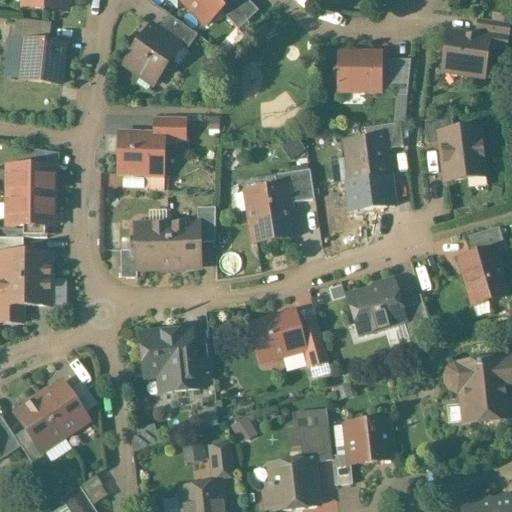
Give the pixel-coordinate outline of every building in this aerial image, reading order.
[(27,0),(27,9),(44,11),(47,8),(67,10),(68,0),(27,0)] [(178,0),(186,8),(182,12),(183,13),(187,9),(205,27),(220,13),(233,0),(178,0)] [(246,0),(233,0),(220,13),(238,32),(258,13),(246,0)] [(197,37),(167,16),(157,31),(179,46),(178,47),(186,53),(197,37)] [(50,26),(16,21),(13,41),(26,42),(47,44),(50,26)] [(509,26),(478,21),(475,39),(488,41),(487,48),(505,51),(509,26)] [(151,26),(122,67),(150,86),(160,72),(164,75),(173,63),(169,60),(178,47),(179,46),(157,31),(151,26)] [(475,39),(448,35),(443,68),(458,70),(457,76),(482,79),(487,48),(488,41),(475,39)] [(47,44),(26,42),(21,82),(59,87),(64,46),(47,44)] [(379,56),(339,55),(339,66),(333,71),(333,79),(339,84),(339,93),(392,94),(393,94),(393,62),(379,62),(379,56)] [(410,62),(393,62),(393,94),(392,94),(392,97),(407,97),(410,62)] [(451,120),(424,123),(427,147),(440,145),(439,135),(453,134),(451,120)] [(184,122),(154,121),(154,137),(163,137),(163,144),(184,144),(184,122)] [(399,125),(381,127),(382,139),(383,139),(385,151),(402,148),(399,125)] [(453,134),(439,135),(440,145),(445,183),(485,178),(479,130),(453,134)] [(154,137),(119,136),(118,174),(162,176),(163,144),(163,137),(154,137)] [(382,139),(345,144),(351,184),(388,179),(385,151),(383,139),(382,139)] [(58,156),(34,152),(34,169),(54,169),(54,170),(58,170),(58,156)] [(34,169),(7,169),(6,198),(54,199),(54,170),(54,169),(34,169)] [(309,172),(274,177),(276,189),(286,188),(289,205),(314,202),(309,172)] [(276,189),(245,194),(253,245),(294,239),(289,205),(286,188),(276,189)] [(54,199),(6,198),(6,227),(23,228),(46,228),(54,228),(54,199)] [(214,244),(215,210),(196,210),(197,226),(198,226),(199,245),(214,244)] [(168,226),(134,227),(135,252),(136,272),(170,270),(168,226)] [(199,245),(198,226),(197,226),(168,226),(170,270),(199,270),(199,245)] [(46,228),(23,228),(23,232),(23,240),(46,240),(46,228)] [(498,229),(464,240),(469,258),(494,251),(494,253),(504,250),(498,229)] [(12,240),(0,239),(0,255),(22,256),(23,240),(12,240)] [(469,258),(462,261),(466,276),(463,277),(472,307),(507,297),(494,253),(494,251),(469,258)] [(136,272),(135,252),(120,253),(121,281),(136,280),(136,272)] [(22,256),(0,255),(0,324),(22,325),(22,308),(49,308),(50,256),(22,256)] [(392,285),(347,299),(359,337),(403,324),(404,323),(398,303),(392,285)] [(420,297),(398,303),(404,323),(403,324),(407,338),(430,331),(420,297)] [(294,315),(249,327),(260,365),(303,353),(304,352),(299,335),(294,315)] [(318,329),(299,335),(304,352),(303,353),(308,370),(326,365),(328,364),(318,329)] [(190,331),(171,333),(171,334),(163,335),(163,334),(143,336),(146,359),(143,359),(145,378),(160,377),(162,395),(202,390),(201,380),(194,381),(193,373),(195,373),(192,345),(190,331)] [(209,343),(192,345),(195,373),(193,373),(194,381),(201,380),(213,379),(209,343)] [(503,362),(454,368),(448,372),(446,378),(447,385),(450,390),(457,393),(461,392),(463,405),(467,408),(476,407),(478,423),(505,420),(502,388),(511,386),(511,357),(503,359),(503,362)] [(326,365),(309,369),(312,380),(329,375),(326,365)] [(87,423),(62,384),(38,400),(64,438),(87,423)] [(64,438),(38,400),(14,416),(24,431),(40,454),(41,454),(64,438)] [(248,416),(233,424),(242,441),(257,433),(248,416)] [(0,418),(0,461),(20,449),(14,438),(0,418)] [(387,422),(345,426),(349,466),(391,461),(387,422)] [(331,461),(327,426),(297,429),(301,465),(311,463),(331,461)] [(143,431),(138,433),(131,436),(133,453),(156,445),(151,429),(143,432),(143,431)] [(40,454),(24,431),(14,438),(20,449),(31,466),(43,457),(41,454),(40,454)] [(203,439),(183,441),(184,461),(204,459),(203,439)] [(229,447),(209,449),(212,481),(233,479),(229,447)] [(347,456),(331,458),(331,461),(334,487),(351,486),(349,466),(348,466),(347,456)] [(301,465),(270,468),(272,486),(261,487),(263,511),(274,510),(274,511),(316,507),(311,463),(301,465)] [(223,511),(221,487),(180,491),(182,507),(179,510),(179,511),(223,511)] [(93,511),(79,489),(60,501),(66,511),(93,511)] [(511,511),(511,499),(507,500),(505,498),(500,498),(499,501),(493,502),(494,511),(511,511)] [(480,504),(461,506),(462,511),(494,511),(493,502),(488,503),(486,500),(481,500),(480,504)]
